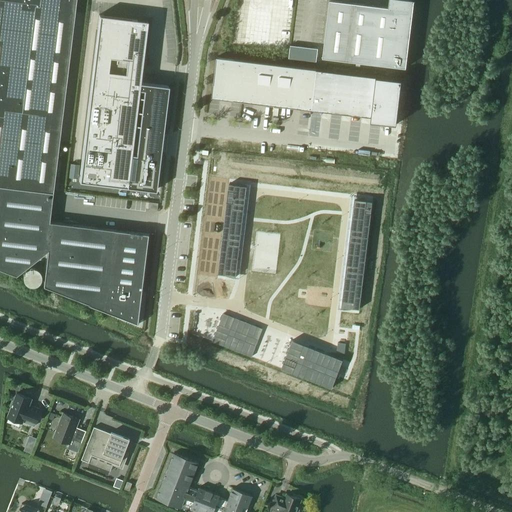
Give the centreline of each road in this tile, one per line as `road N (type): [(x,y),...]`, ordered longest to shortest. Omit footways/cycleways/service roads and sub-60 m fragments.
road 1 (unclassified): [(171,409),(303,460),(361,459),(495,511)]
road 2 (unclassified): [(156,346),(194,58)]
road 3 (unclassified): [(0,343),(171,409)]
